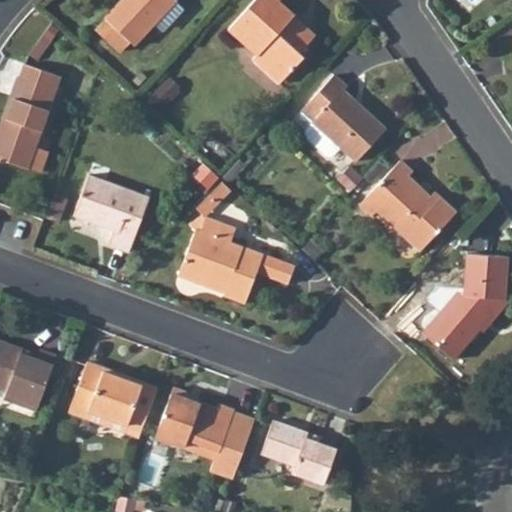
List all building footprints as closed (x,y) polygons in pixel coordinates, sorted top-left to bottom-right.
[(119,0),(104,18),(136,45),(174,0),(119,0)] [(286,21),(295,11),(282,0),(251,0),(229,26),(258,51),(253,56),(281,80),(305,52),(300,48),(311,34),(295,21),(291,26),(286,21)] [(316,30),(295,11),(286,21),(291,26),(295,21),(311,34),(316,30)] [(0,154),(31,166),(33,162),(39,145),(66,72),(28,59),(22,75),(21,74),(0,131),(0,154)] [(359,161),(388,127),(344,90),(348,86),(334,75),(297,119),(308,129),(305,133),(330,155),(336,155),(343,147),(359,161)] [(39,145),(33,162),(45,167),(51,150),(39,145)] [(402,160),(362,206),(374,217),(380,210),(424,249),(459,210),(442,196),(438,201),(410,176),(414,171),(402,160)] [(94,174),(79,214),(118,229),(113,243),(135,251),(155,196),(94,174)] [(226,176),(211,193),(223,203),(237,186),(226,176)] [(211,193),(196,210),(209,219),(223,203),(211,193)] [(234,244),(221,239),(226,226),(209,219),(204,233),(199,231),(183,278),(229,295),(228,298),(249,305),(261,273),(290,282),(296,265),(234,244)] [(226,226),(221,239),(234,244),(239,230),(226,226)] [(467,295),(432,337),(458,358),(467,346),(483,326),(493,314),(498,317),(511,300),(511,299),(508,297),(511,255),(470,252),(467,295)] [(426,332),(432,337),(467,295),(460,291),(426,332)] [(493,314),(483,326),(488,330),(498,317),(493,314)] [(20,349),(0,341),(0,390),(5,392),(2,399),(35,410),(55,356),(38,349),(35,359),(20,353),(20,349)] [(103,366),(86,360),(68,410),(85,416),(88,409),(126,423),(123,431),(137,436),(156,387),(122,374),(121,378),(102,371),(103,366)] [(171,388),(154,435),(217,457),(221,445),(222,444),(234,410),(217,404),(215,409),(187,399),(189,395),(171,388)] [(88,409),(85,416),(123,431),(126,423),(88,409)] [(263,445),(260,452),(294,464),(291,471),(323,482),(336,448),(317,442),(320,436),(272,419),(264,442),(263,445)]
